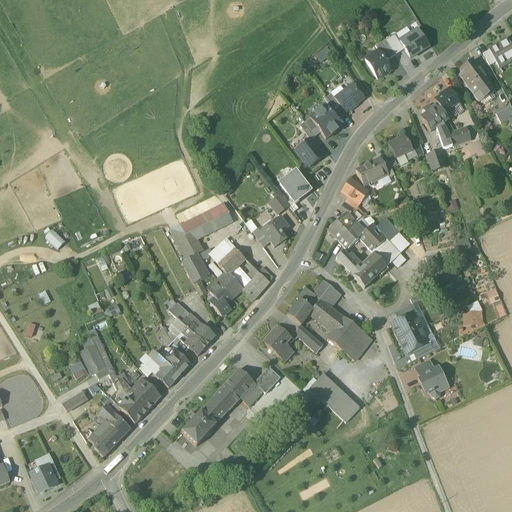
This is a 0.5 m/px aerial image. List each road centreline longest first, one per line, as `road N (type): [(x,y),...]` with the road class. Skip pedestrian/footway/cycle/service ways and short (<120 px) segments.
road 1 (residential): [(511,3),(370,124),(269,299),(107,477)]
road 2 (track): [(107,477),(89,462),(0,321)]
road 3 (track): [(308,0),(383,113)]
